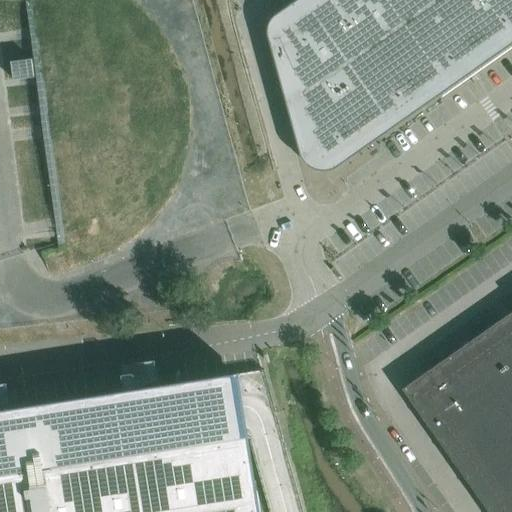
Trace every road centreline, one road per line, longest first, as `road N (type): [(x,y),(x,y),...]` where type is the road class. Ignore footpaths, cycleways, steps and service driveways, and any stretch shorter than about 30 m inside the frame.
road 1 (residential): [(274,0),(255,15),(253,33),(310,275),(329,307)]
road 2 (unclassified): [(423,511),(366,424),(329,307)]
road 3 (unclassified): [(511,178),(329,307)]
